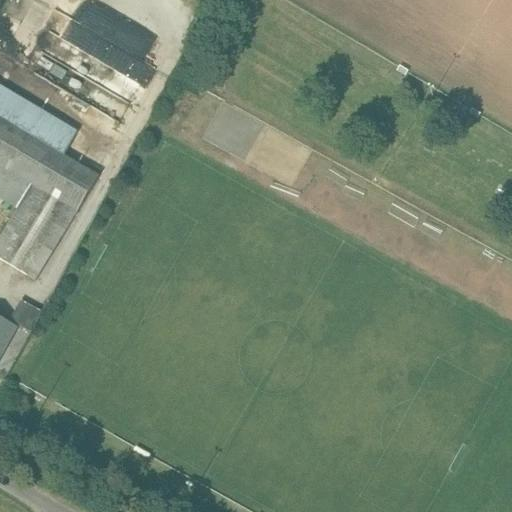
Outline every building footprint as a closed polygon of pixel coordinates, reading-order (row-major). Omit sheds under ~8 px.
[(53,17),(47,33),(107,59),(96,86),(133,102),(152,61),(53,17)] [(75,132),(0,86),(0,118),(65,157),(75,132)] [(0,118),(0,166),(33,186),(18,210),(0,241),(0,259),(36,281),(77,212),(79,213),(100,177),(65,157),(0,118)] [(33,186),(0,166),(0,199),(18,210),(33,186)] [(43,313),(23,302),(11,322),(32,333),(43,313)] [(0,321),(0,355),(15,329),(0,321)]
